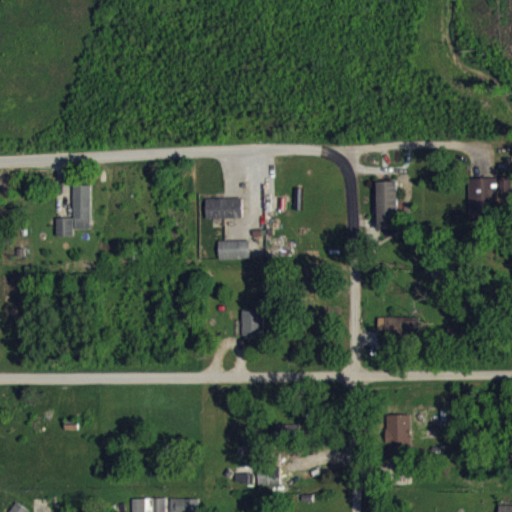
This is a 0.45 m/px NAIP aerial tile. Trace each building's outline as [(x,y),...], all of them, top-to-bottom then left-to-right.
[(471,230),(500,230),(499,187),(470,188),(471,230)] [(380,239),(400,239),(399,190),(379,190),(380,239)] [(93,238),(92,195),(75,195),(75,239),(93,238)] [(244,207),(207,208),(207,229),(244,227),(244,207)] [(58,246),(75,246),(75,227),(57,228),(58,246)] [(220,250),(220,269),(252,269),(251,250),(220,250)] [(266,345),(265,319),(244,320),(244,346),(266,345)] [(380,326),(379,339),(386,340),(386,347),(421,348),(422,327),(380,326)] [(411,424),(391,425),(392,478),(412,478),(411,424)] [(301,434),(277,433),(277,450),(300,451),(301,434)] [(259,494),(282,494),(282,477),(259,477),(259,494)]
